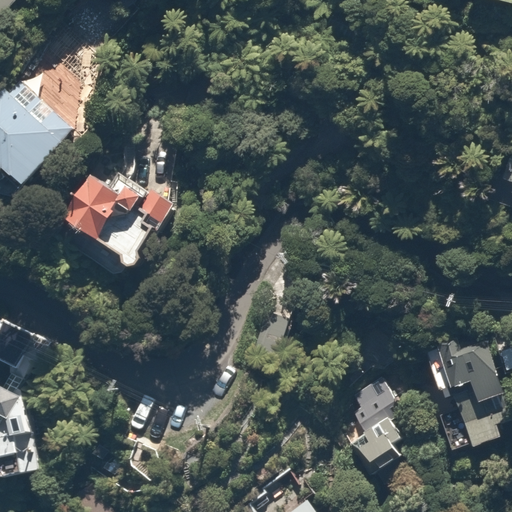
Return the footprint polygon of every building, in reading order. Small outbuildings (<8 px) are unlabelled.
[(0,0),(0,21),(19,0),(0,0)] [(77,128),(11,69),(0,81),(0,170),(22,190),(77,128)] [(511,201),(511,150),(497,196),(511,201)] [(88,163),(68,191),(75,196),(63,214),(135,266),(182,202),(117,155),(103,174),(88,163)] [(0,463),(2,472),(43,462),(24,383),(33,366),(41,370),(57,339),(2,311),(0,315),(0,463)] [(511,413),(483,321),(420,341),(454,448),(511,429),(511,413)] [(369,437),(357,445),(366,458),(403,434),(391,416),(408,405),(383,367),(350,389),(365,411),(355,418),(369,437)] [(316,511),(305,497),(285,511),(316,511)]
